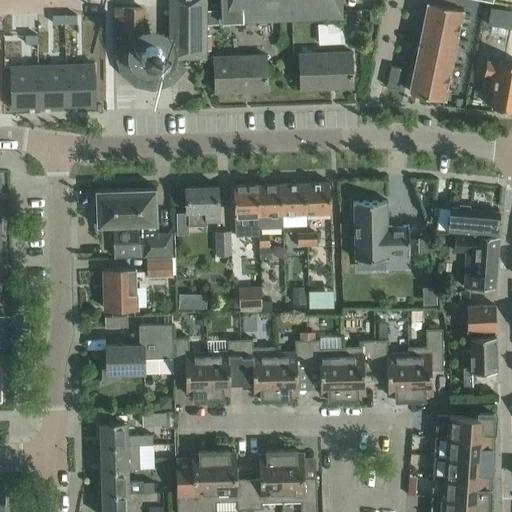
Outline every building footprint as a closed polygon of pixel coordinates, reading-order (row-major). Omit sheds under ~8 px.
[(208,10),(207,0),(169,0),(169,36),(163,31),(160,29),(157,28),(154,27),(149,28),(145,30),(144,26),(151,26),(151,10),(144,10),(144,7),(143,7),(137,7),(137,4),(132,4),(132,8),(115,8),(115,38),(116,37),(116,52),(122,72),(136,85),(154,90),(173,84),(186,70),(189,58),(207,58),(207,52),(212,52),(212,36),(208,36),(208,25),(219,25),(219,10),(208,10)] [(282,0),(222,0),(223,21),(283,19),(282,0)] [(342,0),(282,0),(283,19),(343,17),(342,0)] [(446,99),(465,9),(428,1),(410,91),(446,99)] [(377,13),(369,14),(369,22),(378,22),(377,13)] [(65,17),(52,17),(52,25),(65,25),(65,17)] [(77,17),(65,17),(65,25),(77,26),(77,17)] [(38,37),(25,37),(25,46),(38,46),(38,37)] [(302,88),(352,86),(350,52),(301,54),(302,88)] [(217,91),(266,89),(265,55),(216,57),(217,91)] [(511,63),(488,60),(485,75),(491,76),(489,89),(493,90),(490,106),(511,110),(511,63)] [(387,87),(399,89),(404,68),(392,66),(387,87)] [(95,67),(65,68),(67,108),(96,107),(95,67)] [(65,68),(38,69),(39,108),(67,108),(65,68)] [(38,69),(9,69),(10,109),(39,108),(38,69)] [(307,183),(306,183),(306,214),(332,214),(331,182),(307,183)] [(283,183),(258,184),(259,215),(260,228),(284,228),(284,226),(283,215),(283,183)] [(285,183),(283,183),(283,215),(285,215),(306,214),(306,183),(285,183)] [(258,184),(235,185),(236,216),(236,235),(239,235),(243,235),(253,235),(254,235),(258,235),(260,235),(260,231),(260,228),(259,215),(258,184)] [(220,222),(219,186),(186,187),(187,211),(189,211),(190,226),(208,225),(208,222),(220,222)] [(156,188),(97,191),(99,226),(114,225),(115,245),(115,258),(145,257),(173,256),(172,233),(158,233),(156,188)] [(409,255),(409,256),(410,256),(409,225),(408,225),(408,226),(403,226),(388,226),(387,202),(388,202),(388,201),(382,201),(353,202),(353,203),(354,203),(355,257),(354,258),(355,259),(389,258),(389,257),(388,257),(388,256),(408,255),(409,255)] [(479,235),(498,236),(500,212),(433,206),(431,227),(479,234),(479,235)] [(233,255),(232,231),(216,231),(217,250),(217,256),(224,256),(224,255),(233,255)] [(308,233),(298,233),(299,247),(308,247),(317,246),(316,233),(308,233)] [(498,236),(479,235),(457,233),(456,252),(467,253),(464,287),(496,288),(501,236),(498,236)] [(260,235),(260,248),(270,248),(271,248),(271,247),(270,234),(260,235)] [(431,252),(431,238),(419,238),(419,252),(431,252)] [(270,248),(260,248),(261,259),(272,259),(272,247),(271,247),(271,248),(270,248)] [(148,277),(172,276),(172,259),(148,259),(148,277)] [(136,272),(136,269),(104,270),(105,310),(137,309),(136,280),(145,280),(144,272),(136,272)] [(240,308),(262,307),(261,287),(239,288),(240,308)] [(306,287),(293,288),(293,303),(306,303),(306,287)] [(332,292),(319,292),(319,304),(333,304),(332,292)] [(468,329),(496,329),(496,305),(467,305),(468,329)] [(140,324),(140,344),(107,345),(107,349),(102,349),(101,349),(101,386),(120,380),(120,378),(118,375),(118,371),(119,371),(146,370),(146,369),(146,358),(165,357),(174,357),(173,338),(174,338),(174,334),(173,324),(172,324),(165,324),(164,324),(140,324)] [(408,347),(408,354),(409,354),(410,398),(426,398),(426,395),(432,395),(432,371),(444,370),(443,329),(439,329),(430,329),(427,329),(427,346),(409,347),(408,347)] [(276,352),(275,352),(276,398),(291,397),(291,394),(298,394),(298,390),(297,370),(308,370),(307,332),(300,332),(300,340),(296,340),(296,351),(276,352)] [(308,332),(307,332),(308,370),(320,370),(321,389),(321,396),(327,396),(327,398),(343,398),(342,347),(341,347),(321,347),(321,339),(320,339),(316,340),(315,332),(308,332)] [(464,385),(474,384),(473,371),(498,370),(497,336),(470,336),(471,348),(463,348),(464,385)] [(174,338),(173,338),(174,357),(174,371),(186,371),(186,395),(193,395),(193,398),(208,397),(207,353),(190,353),(190,337),(174,338)] [(229,352),(207,353),(208,397),(224,397),(224,394),(231,394),(230,382),(242,382),(241,371),(240,339),(238,339),(229,339),(229,352)] [(252,340),(240,339),(241,371),(253,371),(253,381),(254,396),(260,395),(260,398),(276,398),(275,352),(275,347),(253,347),(252,340)] [(363,346),(342,347),(343,398),(359,397),(359,395),(365,395),(364,370),(376,370),(375,354),(375,340),(363,340),(363,346)] [(388,340),(375,340),(375,354),(376,370),(387,370),(388,396),(395,396),(395,398),(410,398),(409,354),(408,354),(389,353),(388,340)] [(143,426),(167,425),(167,412),(143,413),(143,426)] [(436,436),(490,440),(491,432),(494,432),(495,414),(470,412),(470,417),(437,415),(436,436)] [(129,421),(101,422),(102,446),(140,445),(154,445),(154,434),(130,435),(129,421)] [(490,448),(490,440),(436,436),(435,456),(492,460),(493,448),(490,448)] [(140,445),(102,446),(102,470),(124,469),(131,469),(141,469),(140,446),(140,445)] [(298,450),(281,451),(283,502),(284,502),(302,501),(302,511),(318,511),(318,497),(317,477),(306,477),(305,456),(305,453),(298,453),(298,450)] [(261,479),(249,480),(249,497),(250,506),(250,509),(263,509),(263,503),(283,502),(281,451),(266,451),(266,454),(260,454),(261,479)] [(194,479),(177,479),(178,492),(178,497),(178,511),(216,511),(216,510),(216,502),(214,452),(199,453),(199,455),(193,455),(193,457),(194,479)] [(230,452),(214,452),(216,502),(237,501),(238,509),(250,509),(250,506),(249,497),(249,480),(238,480),(237,454),(230,454),(230,452)] [(491,473),(492,460),(435,456),(433,477),(487,481),(488,472),(491,473)] [(154,457),(154,468),(165,468),(165,457),(154,457)] [(124,469),(102,470),(103,494),(131,493),(155,492),(155,482),(144,482),(144,480),(131,481),(131,469),(124,469)] [(487,488),(487,481),(433,477),(432,497),(482,501),(489,501),(490,489),(487,488)] [(131,493),(103,494),(103,497),(103,511),(131,511),(131,497),(131,493)] [(488,511),(489,501),(482,501),(432,497),(430,511),(488,511)]
